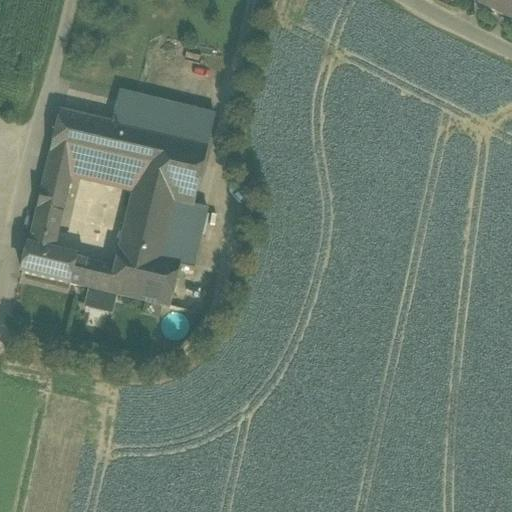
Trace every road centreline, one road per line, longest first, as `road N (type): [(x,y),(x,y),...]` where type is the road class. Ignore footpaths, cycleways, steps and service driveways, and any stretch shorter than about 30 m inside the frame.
road 1 (unclassified): [(73,0),(0,300)]
road 2 (unknown): [(253,0),(213,166)]
